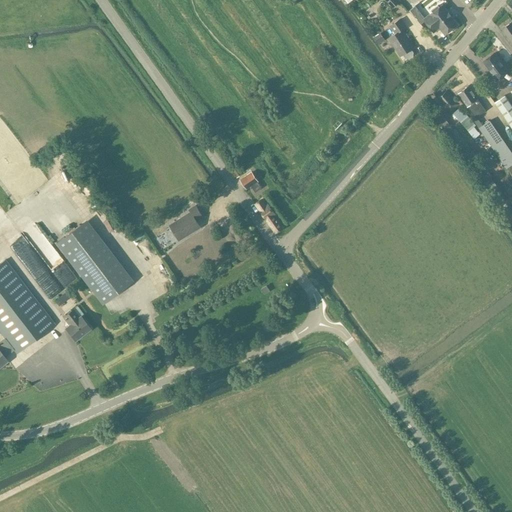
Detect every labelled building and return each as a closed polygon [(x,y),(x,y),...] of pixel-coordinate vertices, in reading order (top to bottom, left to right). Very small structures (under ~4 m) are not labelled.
[(451,18),(452,18),(448,12),(447,13),(441,6),(439,7),(438,5),(431,11),(433,13),(424,19),(434,32),(440,27),(446,34),(457,26),(451,18)] [(395,34),(388,38),(400,57),(403,55),(406,58),(408,58),(412,55),(413,53),(411,49),(414,47),(402,30),(406,27),(401,19),(390,26),(395,34)] [(380,34),(374,38),(378,44),(385,40),(380,34)] [(494,53),(483,61),(496,79),(507,71),(494,53)] [(485,111),(478,99),(469,86),(458,93),(475,118),(485,111)] [(453,111),(460,104),(447,90),(439,98),(453,111)] [(494,102),(511,127),(511,106),(504,95),(494,102)] [(459,108),(453,113),(467,130),(472,125),(473,124),(459,108)] [(483,125),(479,128),(502,163),(511,156),(511,154),(489,121),(485,123),(483,125)] [(448,123),(442,128),(448,135),(447,136),(452,142),(451,142),(455,147),(456,146),(465,157),(473,150),(456,128),(453,130),(448,123)] [(480,133),(472,125),(467,130),(474,138),(480,133)] [(473,168),(483,182),(492,176),(487,169),(489,167),(484,160),(473,168)] [(235,164),(230,168),(237,177),(242,174),(235,164)] [(252,173),(241,180),(246,188),(257,181),(252,173)] [(275,233),(282,228),(268,209),(271,208),(268,204),(266,206),(261,199),(255,204),(260,211),(266,220),(275,233)] [(196,220),(202,216),(196,206),(189,210),(191,213),(170,225),(178,239),(200,226),(196,220)] [(27,238),(14,248),(42,286),(55,277),(62,287),(76,277),(73,273),(66,278),(59,269),(66,263),(35,221),(22,231),(27,238)] [(56,243),(102,303),(126,285),(80,225),(56,243)] [(0,263),(0,331),(5,338),(14,349),(16,353),(55,324),(5,260),(0,263)] [(266,285),(261,289),(264,294),(269,290),(266,285)] [(77,306),(73,310),(79,318),(80,316),(83,314),(77,306)] [(74,340),(89,328),(80,316),(79,318),(73,310),(63,317),(69,325),(65,328),(74,340)] [(4,357),(14,349),(5,338),(0,341),(0,365),(7,360),(4,357)]
